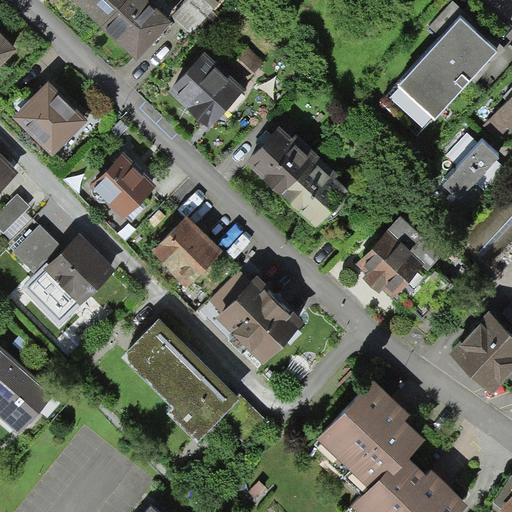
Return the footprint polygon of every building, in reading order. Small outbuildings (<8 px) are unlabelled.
[(70,0),(137,63),(172,26),(144,0),(70,0)] [(382,101),(416,132),(498,42),(453,1),(429,27),(435,33),(396,75),(401,80),(382,101)] [(0,55),(17,38),(0,21),(0,55)] [(242,84),(247,79),(207,41),(170,81),(210,118),(224,102),(229,107),(247,89),(242,84)] [(7,99),(53,144),(89,108),(49,69),(27,93),(20,86),(7,99)] [(508,120),(511,123),(511,87),(492,110),(506,122),(508,120)] [(318,216),(350,181),(278,117),(246,153),(318,216)] [(448,151),(457,160),(476,139),(467,131),(448,151)] [(489,139),(482,133),(476,139),(457,160),(442,177),(459,192),(473,176),(493,155),(499,148),(489,139)] [(0,180),(18,164),(0,144),(0,180)] [(89,179),(123,211),(156,176),(122,144),(89,179)] [(505,165),(493,155),(473,176),(485,186),(505,165)] [(0,225),(3,229),(30,204),(18,191),(0,208),(0,225)] [(469,238),(492,259),(511,237),(511,193),(510,192),(469,238)] [(150,243),(185,277),(219,242),(183,208),(150,243)] [(442,250),(401,212),(358,257),(369,268),(364,273),(379,287),(384,282),(398,296),(401,293),(423,314),(454,281),(436,264),(432,269),(428,266),(442,250)] [(60,239),(40,220),(14,246),(34,266),(60,239)] [(60,321),(115,265),(79,229),(24,286),(60,321)] [(213,307),(262,353),(300,313),(250,267),(213,307)] [(452,343),(494,381),(508,366),(511,369),(511,321),(490,302),(452,343)] [(244,438),(267,417),(159,307),(122,345),(175,394),(167,403),(197,431),(217,410),(244,438)] [(0,384),(23,358),(0,338),(0,384)] [(296,347),(275,366),(294,386),(315,367),(296,347)] [(23,358),(0,384),(0,405),(20,423),(53,384),(23,358)] [(394,457),(406,443),(424,425),(406,408),(411,402),(373,367),(314,430),(330,444),(322,452),(357,484),(388,451),(394,457)] [(388,451),(357,484),(345,497),(349,501),(345,505),(353,511),(446,511),(469,487),(429,452),(423,459),(406,443),(394,457),(388,451)] [(511,467),(494,494),(511,510),(511,467)] [(172,511),(152,496),(139,511),(172,511)]
